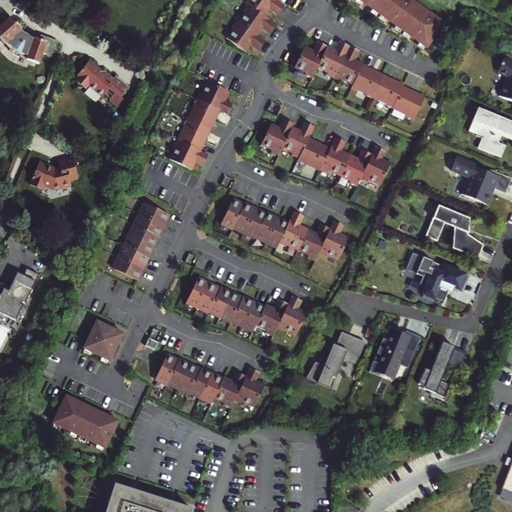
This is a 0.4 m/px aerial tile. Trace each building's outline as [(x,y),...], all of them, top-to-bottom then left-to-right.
[(284,6),(276,0),(247,0),(246,2),(248,4),(265,16),(270,9),(272,7),(280,12),(284,6)] [(358,0),(365,5),(365,4),(370,7),(370,8),(388,21),(389,20),(394,24),(393,25),(411,38),(412,37),(417,41),(416,41),(426,48),(443,24),(410,0),(358,0)] [(265,16),(248,4),(244,11),(245,12),(239,21),(258,35),(265,26),(272,32),(277,25),(265,16)] [(278,15),(280,12),(272,7),(270,9),(278,15)] [(258,35),(239,21),(237,20),(232,27),(234,28),(227,38),(246,52),(251,45),(253,42),(261,48),(266,41),(258,35)] [(16,22),(0,36),(0,38),(10,50),(13,47),(18,52),(14,55),(13,57),(16,60),(18,62),(22,62),(23,59),(24,56),(30,59),(30,62),(40,65),(44,54),(52,57),(57,41),(43,36),(41,42),(38,40),(36,42),(34,41),(32,39),(30,38),(29,38),(27,36),(28,35),(16,22)] [(263,29),(270,34),(272,32),(265,26),(263,29)] [(253,42),(251,45),(259,50),(261,48),(253,42)] [(317,68),(327,46),(320,43),(316,52),(305,46),(294,68),(305,73),(304,75),(312,79),(317,68)] [(334,79),(349,47),(342,43),(338,52),(327,46),(317,68),(327,73),(326,75),(334,79)] [(343,80),(353,85),(363,65),(363,64),(352,59),(356,50),(349,47),(334,79),(342,82),(343,80)] [(502,65),(498,71),(507,77),(504,84),(504,83),(499,96),(511,101),(511,61),(505,57),(501,64),(502,65)] [(113,97),(120,102),(125,94),(133,82),(118,72),(115,77),(106,71),(102,72),(97,68),(98,66),(88,59),(81,63),(84,69),(78,77),(79,77),(77,81),(79,82),(81,88),(90,86),(90,85),(104,94),(109,92),(114,95),(113,97)] [(372,98),(383,75),(363,65),(353,85),(352,88),(366,95),(365,96),(371,99),(372,98)] [(403,86),(404,85),(383,75),(372,98),(386,104),(385,106),(392,109),(403,86)] [(227,98),(230,93),(207,82),(202,93),(200,92),(196,99),(220,111),(228,115),(233,105),(225,101),(227,98)] [(413,121),(425,97),(403,86),(392,109),(405,115),(404,117),(413,121)] [(125,94),(120,102),(123,104),(128,96),(125,94)] [(220,111),(196,99),(193,106),(194,106),(188,120),(210,131),(220,111)] [(511,121),(479,107),(474,119),(483,122),(478,134),(484,137),(480,147),(498,155),(503,145),(496,142),(501,130),(511,134),(511,121)] [(188,120),(187,120),(184,126),(185,127),(178,141),(201,152),(210,131),(188,120)] [(271,124),(260,145),(271,151),(270,152),(278,156),(282,149),(292,127),(294,124),(286,121),(282,129),(279,128),(271,124)] [(300,131),(292,127),(282,149),(292,154),(291,155),(298,159),(309,138),(314,127),(307,124),(303,132),(300,131)] [(335,137),(330,148),(320,170),(327,173),(328,171),(339,176),(349,155),(341,151),(338,150),(342,141),(335,137)] [(330,148),(309,138),(298,159),(296,163),(304,166),(305,164),(319,171),(320,170),(330,148)] [(178,141),(177,140),(173,148),(175,149),(169,160),(192,171),(196,162),(203,166),(209,155),(201,152),(178,141)] [(375,147),(371,155),(360,178),(367,182),(368,180),(380,186),(391,163),(379,158),(382,150),(375,147)] [(359,160),(349,155),(339,176),(350,182),(349,184),(356,187),(360,178),(371,155),(363,151),(359,160)] [(474,164),(456,157),(451,171),(468,177),(460,195),(486,204),(498,177),(473,166),(474,164)] [(44,164),(33,186),(46,192),(48,188),(56,193),(64,190),(65,192),(74,189),(73,184),(81,182),(76,162),(62,166),(63,170),(58,171),(44,164)] [(232,229),(243,206),(237,203),(238,201),(233,199),(221,223),(232,229)] [(243,233),(255,210),(249,207),(250,205),(245,203),(233,228),(243,233)] [(169,215),(145,204),(139,215),(162,226),(165,220),(167,221),(169,215)] [(437,206),(424,236),(436,241),(443,223),(454,227),(452,248),(477,258),(483,245),(467,234),(468,218),(437,206)] [(255,237),(266,213),(261,211),(260,213),(255,210),(243,233),(254,238),(255,237)] [(297,251),(308,229),(297,223),(301,215),(294,211),(278,244),(285,247),(286,246),(297,251)] [(265,242),(277,219),(271,216),(272,214),(267,212),(266,213),(255,237),(265,242)] [(162,226),(139,215),(134,226),(157,237),(159,237),(161,232),(159,231),(162,226)] [(277,247),(288,222),(284,220),(283,222),(277,219),(265,242),(277,247)] [(333,221),(330,229),(318,253),(325,257),(326,255),(338,260),(349,238),(340,234),(337,232),(341,224),(333,221)] [(157,237),(134,226),(129,236),(154,248),(156,243),(154,242),(157,237)] [(314,262),(330,229),(323,226),(319,234),(316,233),(308,229),(297,251),(308,256),(307,258),(314,262)] [(154,248),(129,236),(124,247),(147,258),(149,252),(151,253),(154,248)] [(147,258),(124,247),(119,258),(141,269),(144,263),(146,264),(148,259),(147,258)] [(458,288),(464,274),(445,266),(445,267),(412,253),(406,269),(423,276),(420,284),(427,287),(422,297),(433,301),(435,298),(443,302),(447,292),(448,290),(452,292),(455,286),(458,288)] [(141,269),(119,258),(113,269),(138,281),(140,275),(139,275),(141,269)] [(24,303),(38,274),(26,268),(22,277),(16,274),(10,288),(8,291),(3,288),(0,295),(0,294),(0,313),(7,317),(8,315),(16,319),(22,305),(20,304),(21,302),(24,303)] [(460,298),(461,297),(469,276),(464,274),(458,288),(455,286),(452,292),(448,290),(447,292),(460,298)] [(197,307),(208,284),(203,282),(204,280),(198,277),(186,302),(197,307)] [(0,282),(0,294),(0,295),(3,288),(8,291),(10,288),(0,282)] [(209,311),(219,289),(214,287),(215,285),(209,283),(208,284),(197,307),(209,313),(209,311)] [(220,317),(232,292),(227,289),(226,291),(220,288),(219,289),(209,311),(220,317)] [(232,320),(241,299),(236,296),(237,294),(232,292),(220,317),(231,322),(232,320)] [(253,303),(254,301),(249,299),(248,300),(242,297),(241,299),(232,320),(243,326),(253,303)] [(296,336),(307,313),(295,307),(299,300),(292,297),(288,305),(277,329),(284,332),(284,330),(296,336)] [(277,329),(288,305),(281,302),(277,310),(266,305),(265,306),(256,326),(266,331),(265,333),(273,337),(277,329)] [(256,326),(265,306),(260,304),(259,306),(253,303),(243,326),(253,331),(256,326)] [(123,334),(96,321),(83,348),(109,361),(123,334)] [(388,326),(383,338),(389,340),(394,329),(388,326)] [(408,366),(420,336),(406,331),(405,333),(394,329),(389,340),(383,338),(376,353),(379,354),(376,362),(373,361),(369,371),(378,375),(379,372),(390,376),(397,362),(408,366)] [(355,364),(365,342),(341,332),(335,346),(332,344),(323,366),(313,362),(306,379),(317,384),(319,380),(332,386),(344,359),(355,364)] [(442,382),(456,348),(445,343),(433,372),(425,369),(418,384),(424,387),(423,389),(444,397),(443,399),(444,400),(450,385),(442,382)] [(167,383),(177,361),(172,359),(173,357),(167,354),(155,379),(167,384),(167,383)] [(178,388),(190,364),(185,361),(184,363),(178,360),(177,361),(167,383),(178,388)] [(190,392),(199,370),(194,368),(195,366),(190,364),(178,388),(189,394),(190,392)] [(211,374),(212,373),(207,370),(206,372),(200,369),(199,370),(190,392),(200,398),(211,374)] [(254,408),(265,385),(256,381),(253,379),(257,372),(249,369),(245,377),(234,401),(241,404),(242,402),(254,408)] [(234,401),(245,377),(239,373),(235,382),(232,381),(224,377),(223,378),(213,398),(224,403),(223,405),(231,409),(234,401)] [(213,398),(223,378),(218,376),(217,378),(211,374),(200,398),(211,403),(213,398)] [(52,423),(104,449),(118,421),(65,396),(52,423)] [(511,461),(502,489),(511,492),(511,461)] [(189,511),(190,508),(113,484),(104,511),(189,511)]
